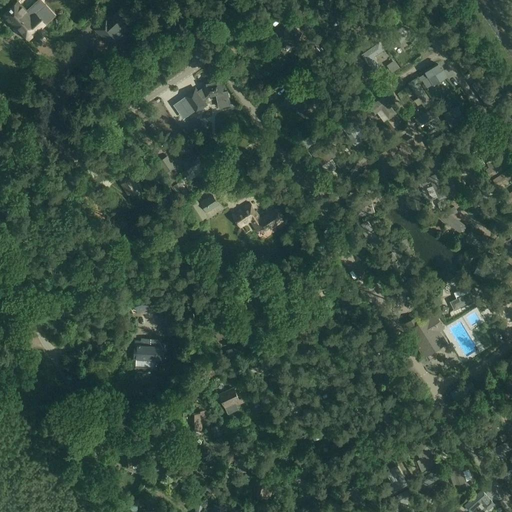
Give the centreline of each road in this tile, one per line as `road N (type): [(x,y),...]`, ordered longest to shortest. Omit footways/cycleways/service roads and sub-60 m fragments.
road 1 (unclassified): [(201,48),(213,53),(282,155),(511,511)]
road 2 (unclassified): [(106,511),(99,440),(0,261)]
road 3 (unclassified): [(0,199),(189,71),(201,48)]
